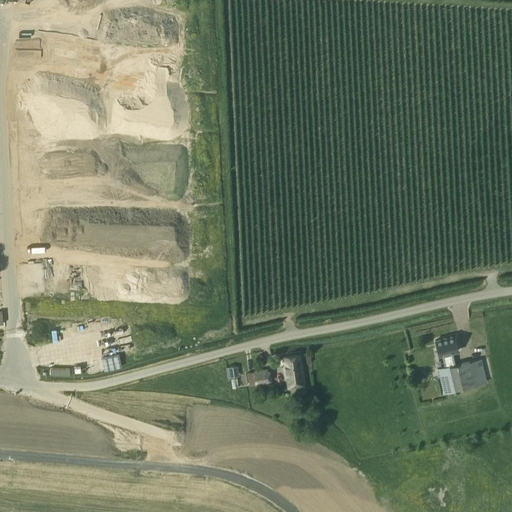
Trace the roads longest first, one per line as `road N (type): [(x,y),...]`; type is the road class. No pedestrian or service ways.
road 1 (unclassified): [(511,290),(92,387),(0,382)]
road 2 (unclassified): [(293,511),(265,491),(193,469),(0,456)]
